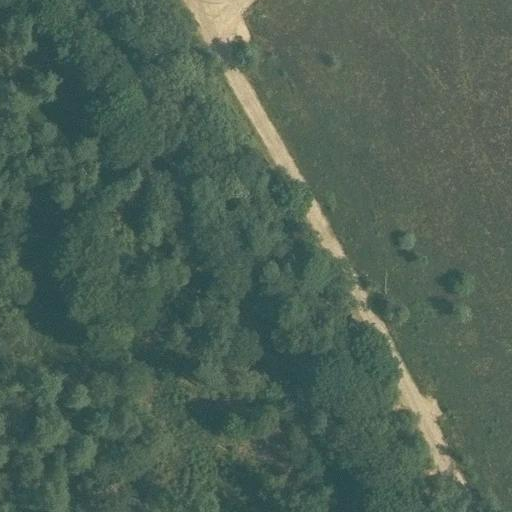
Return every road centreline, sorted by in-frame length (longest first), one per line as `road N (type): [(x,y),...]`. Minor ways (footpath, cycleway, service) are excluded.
road 1 (track): [(51,0),(170,166),(339,511)]
road 2 (track): [(206,17),(469,511)]
